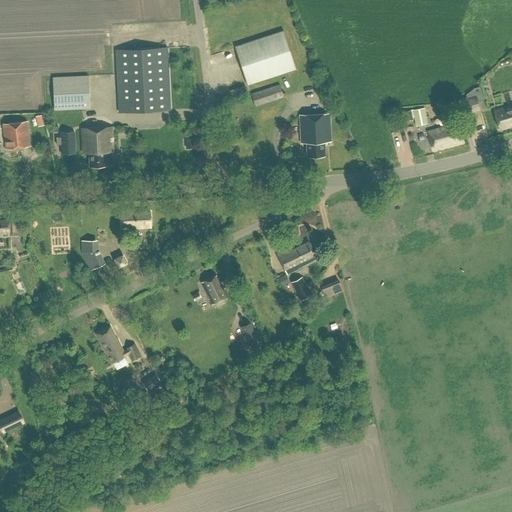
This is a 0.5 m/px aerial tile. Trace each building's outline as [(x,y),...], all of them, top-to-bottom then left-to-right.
[(136,0),(142,28),(153,26),(147,0),(136,0)] [(295,70),(283,32),(235,47),(248,86),(295,70)] [(170,109),(167,48),(116,50),(119,111),(170,109)] [(90,108),(89,75),(53,76),(54,109),(90,108)] [(283,97),(279,84),(251,94),(255,106),(283,97)] [(333,103),(325,85),(315,89),(323,108),(333,103)] [(186,93),(187,111),(196,111),(195,92),(186,93)] [(479,109),(475,96),(458,100),(462,114),(479,109)] [(511,122),(511,107),(511,108),(510,106),(494,111),(500,130),(511,126),(511,124),(511,123),(511,122)] [(427,123),(424,107),(413,110),(416,125),(427,123)] [(412,120),(410,110),(403,111),(404,121),(412,120)] [(330,142),(329,113),(301,114),(302,143),(307,142),(307,156),(325,155),(324,142),(330,142)] [(37,116),(39,126),(47,125),(45,114),(37,116)] [(29,147),(26,121),(2,124),(5,150),(29,147)] [(170,133),(187,133),(187,125),(170,125),(170,133)] [(113,152),(112,127),(82,128),(83,153),(89,153),(90,166),(107,166),(107,152),(113,152)] [(454,140),(451,128),(438,132),(438,129),(427,132),(431,146),(454,140)] [(61,144),(61,154),(75,153),(74,131),(60,132),(60,137),(56,137),(57,145),(57,144),(61,144)] [(188,139),(188,147),(196,147),(195,138),(188,139)] [(127,212),(127,209),(120,209),(120,228),(150,228),(150,212),(127,212)] [(101,265),(94,250),(93,240),(81,240),(82,252),(83,255),(91,270),(101,265)] [(317,258),(309,241),(292,250),(290,246),(276,253),(286,274),(304,265),(303,264),(317,258)] [(222,289),(215,275),(200,283),(212,305),(229,296),(225,288),(222,289)] [(310,295),(301,276),(290,282),(297,295),(289,299),(295,311),(303,307),(299,300),(310,295)] [(342,290),(338,279),(321,286),(325,297),(342,290)] [(201,297),(199,292),(192,295),(194,300),(201,297)] [(262,343),(251,321),(240,326),(251,348),(262,343)] [(117,339),(110,326),(96,333),(104,351),(105,351),(111,362),(126,355),(125,355),(128,353),(132,361),(141,357),(135,343),(126,348),(127,350),(124,351),(118,339),(117,339)] [(161,382),(157,375),(144,383),(147,389),(161,382)] [(10,415),(0,420),(0,424),(4,432),(15,426),(23,422),(18,411),(10,415)]
